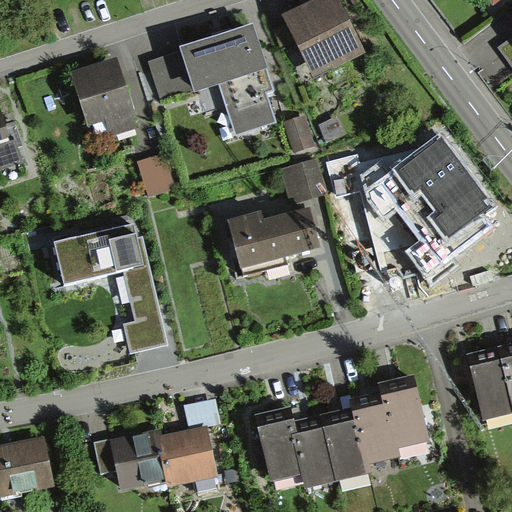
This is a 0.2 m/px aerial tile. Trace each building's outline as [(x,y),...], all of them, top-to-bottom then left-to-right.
[(333,0),(314,0),(281,16),(310,78),(359,55),(333,0)] [(248,26),(144,59),(158,101),(191,91),(200,119),(224,111),(232,135),(271,123),(262,93),(269,91),(248,26)] [(511,38),(497,50),(511,68),(511,38)] [(116,59),(71,73),(89,129),(106,123),(110,137),(138,128),(116,59)] [(299,116),(278,122),(289,155),(309,149),(299,116)] [(0,121),(0,163),(13,159),(0,121)] [(431,144),(355,164),(368,215),(403,206),(406,216),(448,206),(431,144)] [(163,153),(137,160),(147,197),(174,189),(163,153)] [(314,160),(278,169),(287,204),(323,194),(314,160)] [(256,210),(222,219),(234,268),(315,248),(305,206),(258,218),(256,210)] [(142,256),(136,228),(60,246),(69,284),(145,267),(142,256)] [(511,351),(494,356),(472,362),(484,411),(511,403),(511,351)] [(276,415),(255,421),(261,444),(267,467),(298,459),(301,471),(359,456),(366,455),(397,447),(394,434),(428,425),(416,378),(398,383),(379,387),(382,396),(368,399),(352,403),(353,409),(336,414),(316,419),(297,423),(294,411),(276,415)] [(187,441),(163,446),(174,489),(176,499),(226,487),(213,434),(187,441)] [(161,439),(110,452),(123,502),(174,489),(163,446),(161,439)] [(47,443),(0,454),(0,489),(5,509),(61,495),(47,443)]
